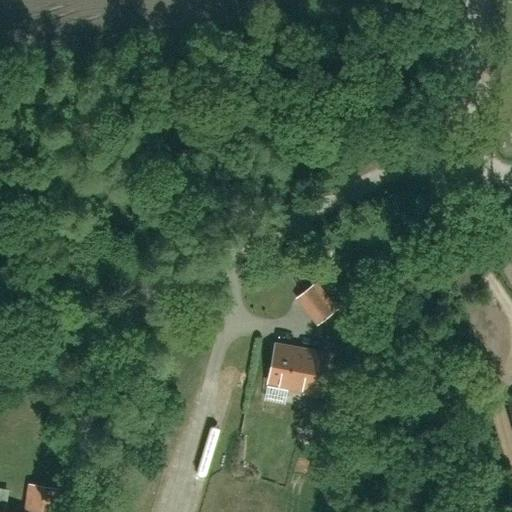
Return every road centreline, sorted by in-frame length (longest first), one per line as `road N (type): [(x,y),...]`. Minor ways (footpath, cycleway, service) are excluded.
road 1 (residential): [(0,370),(418,166),(460,165)]
road 2 (track): [(169,511),(236,255)]
road 3 (residential): [(470,0),(460,165)]
